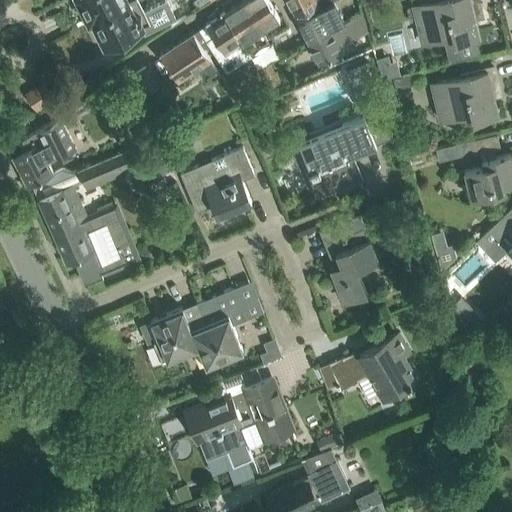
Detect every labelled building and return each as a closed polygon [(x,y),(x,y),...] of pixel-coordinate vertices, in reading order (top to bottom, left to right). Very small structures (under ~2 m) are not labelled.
[(79,0),(90,20),(93,18),(92,16),(125,0),(79,0)] [(164,0),(141,12),(134,0),(125,0),(92,16),(93,18),(106,43),(143,25),(145,31),(176,16),(167,0),(164,0)] [(262,28),(243,0),(239,0),(225,10),(243,39),(252,34),(258,42),(267,36),(262,28)] [(279,16),(269,0),(243,0),(262,28),(279,16)] [(288,0),(295,15),(301,12),(303,16),(335,0),(334,0),(288,0)] [(335,0),(303,16),(298,19),(309,40),(345,22),(335,0)] [(422,17),(416,19),(422,41),(454,33),(455,39),(459,58),(480,54),(475,35),(479,34),(473,7),(480,6),(478,0),(430,0),(418,3),(422,17)] [(243,39),(225,10),(206,22),(206,23),(199,28),(209,43),(220,60),(233,53),(237,59),(250,51),(243,40),(243,39)] [(356,43),(345,22),(309,40),(319,61),(356,43)] [(209,43),(199,28),(194,31),(194,30),(160,51),(178,79),(203,63),(211,78),(221,72),(204,46),(209,43)] [(259,66),(279,55),(272,43),(253,55),(259,66)] [(347,67),(345,68),(345,69),(347,69),(362,106),(377,100),(366,59),(347,67)] [(30,74),(42,93),(60,82),(49,63),(30,74)] [(159,81),(148,63),(126,77),(138,95),(159,81)] [(495,67),(437,81),(440,95),(435,96),(440,119),(472,111),(474,117),(498,111),(492,85),(499,83),(495,67)] [(388,109),(380,112),(390,137),(396,134),(388,109)] [(314,151),(306,154),(321,192),(354,178),(360,192),(362,191),(347,154),(376,143),(376,142),(390,137),(380,112),(366,118),(365,114),(308,137),(314,151)] [(49,160),(63,153),(60,146),(73,140),(60,114),(23,138),(27,147),(12,155),(27,185),(32,183),(55,171),(49,160)] [(501,146),(497,132),(470,138),(474,152),(501,146)] [(79,193),(88,189),(87,187),(129,170),(127,167),(140,161),(133,145),(73,170),(63,167),(55,171),(32,183),(39,197),(38,198),(66,261),(74,258),(83,279),(89,281),(141,257),(118,200),(88,213),(79,193)] [(252,200),(242,177),(255,172),(243,145),(181,171),(197,210),(212,203),(217,214),(252,200)] [(511,180),(511,151),(482,159),(483,165),(465,169),(471,196),(504,188),(503,183),(511,180)] [(511,206),(476,239),(485,249),(496,240),(497,241),(500,238),(499,237),(506,229),(511,235),(511,243),(509,247),(511,250),(511,206)] [(360,212),(327,226),(341,262),(331,267),(344,300),(368,291),(359,268),(379,259),(360,212)] [(206,323),(192,328),(198,344),(206,363),(244,348),(233,322),(248,316),(264,310),(258,295),(240,303),(233,286),(203,298),(197,300),(206,323)] [(206,323),(197,300),(151,319),(158,336),(154,338),(162,359),(198,344),(192,328),(206,323)] [(417,378),(403,354),(410,351),(398,331),(360,354),(362,356),(356,358),(354,352),(330,361),(338,382),(337,383),(338,386),(340,386),(341,388),(359,381),(355,371),(367,366),(385,396),(407,383),(408,385),(413,382),(412,381),(417,378)] [(278,345),(260,352),(264,361),(281,354),(278,345)] [(222,379),(229,395),(248,441),(249,445),(292,428),(271,377),(264,380),(257,364),(222,379)] [(248,441),(229,395),(189,411),(200,436),(202,435),(211,455),(248,441)] [(320,420),(334,414),(328,400),(314,406),(320,420)] [(275,511),(283,511),(348,481),(332,450),(312,459),(317,470),(291,484),(290,481),(266,492),(275,511)] [(226,472),(213,477),(217,487),(230,482),(226,472)] [(417,491),(436,511),(462,511),(468,507),(436,473),(417,491)] [(380,498),(377,487),(355,496),(361,508),(380,498)] [(384,511),(387,507),(380,498),(361,508),(352,511),(384,511)]
